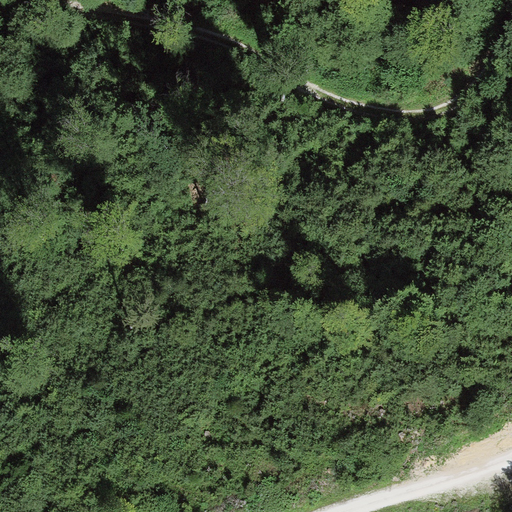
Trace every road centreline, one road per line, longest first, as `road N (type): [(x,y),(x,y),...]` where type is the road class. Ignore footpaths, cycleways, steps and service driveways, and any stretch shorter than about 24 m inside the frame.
road 1 (track): [(0,8),(69,5),(234,43),(322,95),(400,115),(446,108),(511,41)]
road 2 (track): [(345,511),(511,454)]
